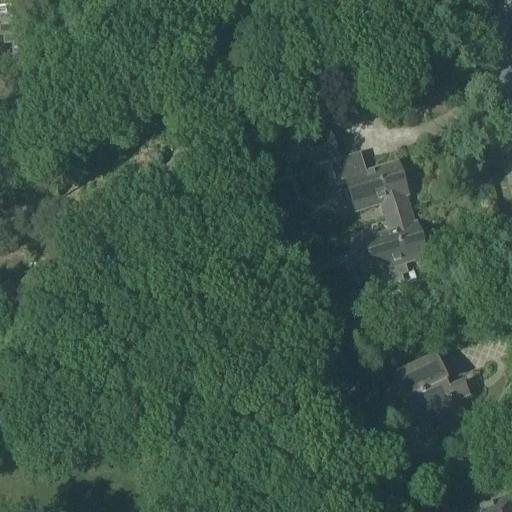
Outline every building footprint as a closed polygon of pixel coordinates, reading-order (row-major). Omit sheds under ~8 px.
[(0,0),(0,13),(6,13),(6,9),(10,8),(8,0),(0,0)] [(23,1),(14,3),(16,14),(26,13),(23,1)] [(323,126),(320,113),(304,117),(307,130),(323,126)] [(314,167),(337,161),(331,138),(308,144),(314,167)] [(385,222),(409,215),(405,200),(407,199),(397,167),(367,177),(361,156),(337,164),(329,166),(336,188),(345,185),(348,193),(345,197),(347,205),(351,204),(355,216),(381,207),(385,222)] [(414,229),(409,215),(385,222),(390,236),(364,244),(371,268),(360,272),(366,293),(351,297),(361,327),(389,318),(381,292),(403,285),(401,279),(408,277),(404,267),(426,260),(416,228),(414,229)] [(340,333),(343,343),(355,340),(352,330),(340,333)] [(451,393),(436,360),(393,379),(404,405),(402,406),(412,427),(426,421),(433,435),(466,420),(459,406),(470,401),(464,387),(451,393)] [(0,382),(0,408),(9,404),(7,397),(15,394),(10,378),(0,382)] [(511,511),(511,500),(471,511),(511,511)]
